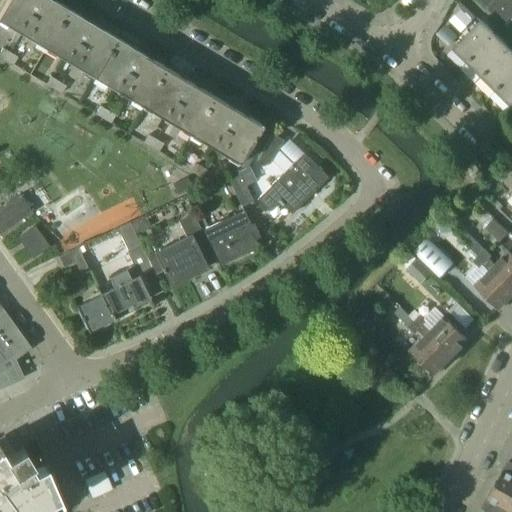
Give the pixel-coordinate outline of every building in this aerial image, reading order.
[(0,21),(45,48),(68,9),(52,0),(7,0),(0,12),(0,21)] [(511,16),(511,2),(508,0),(477,0),(503,26),(511,16)] [(93,77),(116,38),(68,9),(45,48),(93,77)] [(467,63),(496,34),(481,20),(453,48),(467,63)] [(481,77),(509,48),(496,34),(467,63),(481,77)] [(141,105),(164,67),(116,38),(93,77),(141,105)] [(17,57),(2,48),(0,50),(0,57),(12,65),(17,57)] [(496,91),(511,74),(511,50),(509,48),(481,77),(496,91)] [(190,134),(213,95),(164,67),(141,105),(190,134)] [(510,106),(511,103),(511,74),(496,91),(510,106)] [(65,86),(50,77),(45,85),(60,93),(65,86)] [(262,124),(213,95),(190,134),(239,163),(262,124)] [(114,115),(99,106),(95,114),(110,123),(114,115)] [(506,145),(511,139),(511,128),(509,125),(497,136),(506,145)] [(326,176),(302,152),(291,163),(277,149),(282,140),(271,134),(257,156),(268,163),(270,160),(283,172),(255,199),(267,211),(276,201),(280,205),(281,204),(290,213),(326,176)] [(162,144),(147,135),(143,142),(158,151),(162,144)] [(511,173),(494,156),(484,165),(506,187),(511,180),(511,173)] [(210,173),(195,164),(191,171),(206,180),(210,173)] [(251,200),(236,170),(224,175),(239,206),(251,200)] [(186,177),(173,183),(178,194),(191,187),(186,177)] [(19,194),(0,206),(0,233),(31,212),(19,194)] [(257,246),(251,234),(257,231),(253,223),(249,225),(242,210),(200,230),(218,265),(257,246)] [(141,218),(129,224),(134,234),(146,228),(141,218)] [(509,233),(495,219),(486,228),(500,242),(509,233)] [(137,275),(150,268),(127,223),(116,228),(127,252),(125,253),(132,266),(108,278),(110,281),(96,288),(112,320),(114,319),(113,317),(148,299),(137,275)] [(47,246),(33,226),(17,237),(32,257),(47,246)] [(511,254),(508,250),(494,264),(488,258),(490,255),(468,233),(463,239),(478,255),(511,288),(511,254)] [(205,267),(190,235),(154,253),(170,285),(205,267)] [(88,272),(76,248),(57,258),(62,268),(73,263),(80,276),(88,272)] [(511,295),(511,288),(478,255),(473,260),(479,267),(482,264),(488,270),(473,285),(498,309),(511,295)] [(431,273),(417,260),(407,270),(421,283),(431,273)] [(112,320),(96,288),(95,289),(98,295),(75,306),(88,332),(112,320)] [(363,301),(347,318),(359,329),(374,311),(363,301)] [(457,301),(448,310),(464,327),(474,318),(457,301)] [(0,308),(0,307),(0,387),(22,377),(14,360),(30,348),(1,308),(0,308)] [(451,357),(409,316),(401,307),(395,313),(414,332),(417,329),(423,335),(409,350),(433,375),(451,357)] [(468,339),(443,315),(430,329),(423,323),(426,321),(415,310),(409,316),(451,357),(468,339)] [(0,511),(24,511),(37,504),(39,507),(57,499),(58,502),(60,501),(45,465),(34,471),(29,464),(32,462),(22,447),(6,457),(0,447),(0,511)] [(511,464),(508,462),(502,471),(503,472),(495,485),(511,495),(511,464)] [(112,489),(104,470),(83,479),(91,498),(112,489)] [(487,499),(481,508),(486,511),(487,511),(511,511),(511,495),(495,485),(487,499)]
